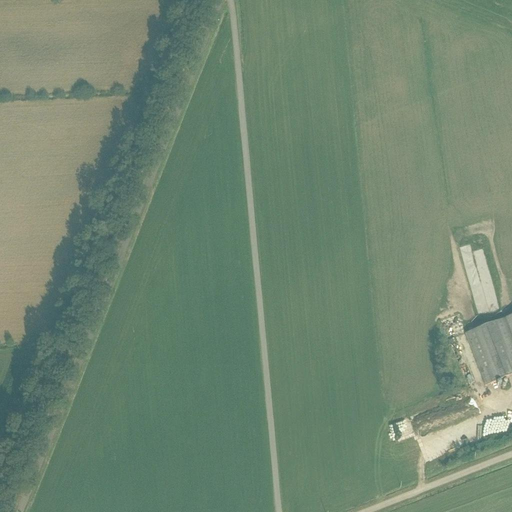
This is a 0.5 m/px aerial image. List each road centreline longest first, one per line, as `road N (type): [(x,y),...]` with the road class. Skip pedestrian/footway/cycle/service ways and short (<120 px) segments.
road 1 (unclassified): [(19,511),(219,0)]
road 2 (unclassified): [(276,511),(228,0)]
road 3 (unclassified): [(511,458),(378,511)]
